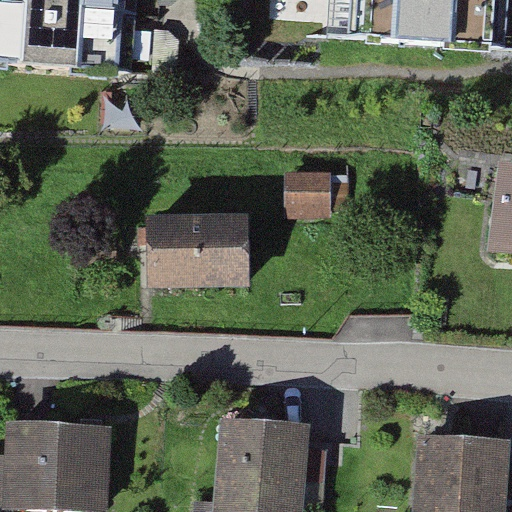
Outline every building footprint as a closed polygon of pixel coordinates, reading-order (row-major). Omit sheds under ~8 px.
[(123,0),(3,0),(3,7),(122,19),(123,0)] [(490,0),(375,0),(373,39),(487,46),(490,0)] [(122,19),(3,7),(0,57),(0,63),(118,75),(122,19)] [(168,37),(155,35),(154,78),(167,80),(175,71),(177,49),(168,37)] [(511,176),(507,176),(498,251),(511,252),(511,176)] [(331,180),(290,180),(289,211),(330,209),(331,180)] [(246,224),(153,226),(154,279),(247,279),(246,224)] [(302,511),(306,433),(229,427),(224,509),(252,511),(302,511)] [(102,511),(106,430),(14,428),(11,511),(36,511),(102,511)] [(499,511),(502,447),(426,443),(421,511),(499,511)]
